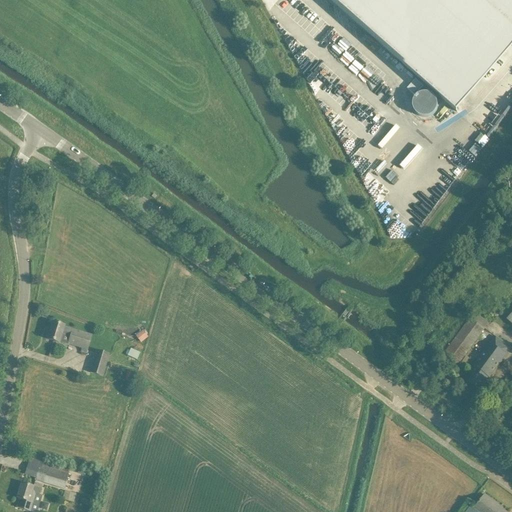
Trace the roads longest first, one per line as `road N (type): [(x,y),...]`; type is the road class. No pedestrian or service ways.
road 1 (tertiary): [(511,474),(40,130)]
road 2 (unclassified): [(0,417),(25,282),(13,180),(40,130)]
road 3 (unknown): [(314,0),(372,56),(393,108),(420,134),(451,133),(511,74)]
